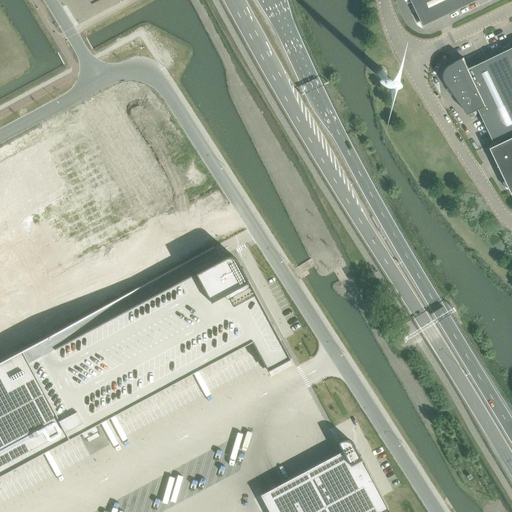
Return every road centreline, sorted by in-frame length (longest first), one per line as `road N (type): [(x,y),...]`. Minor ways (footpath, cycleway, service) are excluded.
road 1 (unclassified): [(98,83),(136,74),(162,87),(430,511)]
road 2 (primary): [(234,0),(388,265)]
road 3 (primary): [(404,256),(272,0)]
road 4 (trunk): [(388,265),(511,469)]
road 5 (trunk): [(511,430),(404,256)]
road 6 (unclassified): [(405,61),(511,221)]
